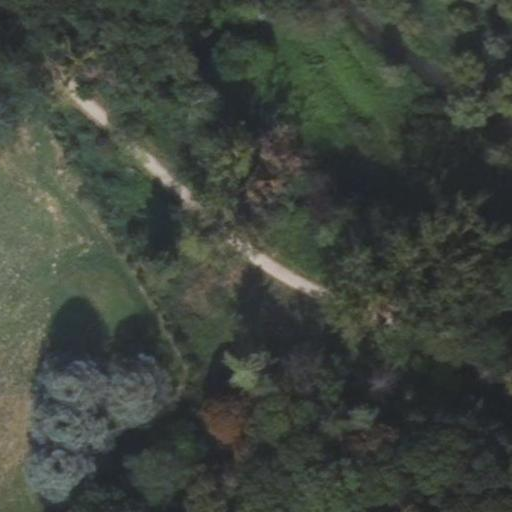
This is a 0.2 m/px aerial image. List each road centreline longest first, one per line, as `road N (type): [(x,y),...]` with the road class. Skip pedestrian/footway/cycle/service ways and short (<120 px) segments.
road 1 (track): [(18,0),(88,92),(264,269),(428,346),(511,366)]
road 2 (track): [(264,269),(213,471),(186,511)]
